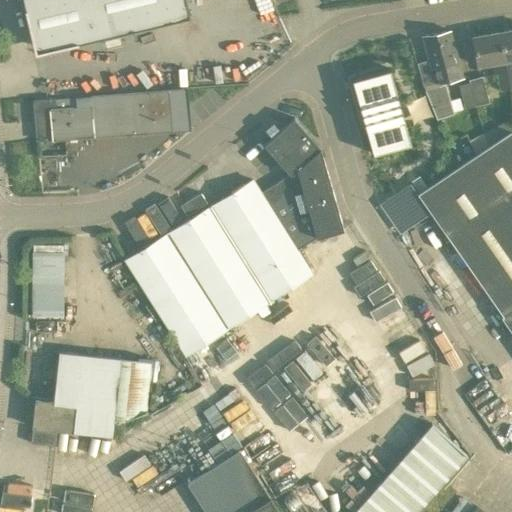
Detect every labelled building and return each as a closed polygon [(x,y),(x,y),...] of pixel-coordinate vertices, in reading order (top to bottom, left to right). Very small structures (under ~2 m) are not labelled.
[(23,0),(26,14),(30,13),(38,48),(72,40),(73,43),(189,16),(184,0),(23,0)] [(511,29),(498,32),(509,88),(511,87),(511,29)] [(450,30),(423,37),(430,67),(434,66),(438,82),(462,76),(450,30)] [(509,88),(498,32),(472,37),(477,65),(492,62),(494,74),(496,73),(499,90),(509,88)] [(389,69),(351,79),(371,154),(409,143),(389,69)] [(468,79),(472,94),(475,105),(488,102),(482,75),(468,79)] [(424,89),(436,118),(453,113),(445,83),(424,89)] [(469,84),(458,87),(464,108),(475,105),(472,94),(469,84)] [(189,128),(185,88),(33,99),(37,140),(189,128)] [(260,193),(251,179),(124,259),(184,353),(311,273),(296,249),(315,237),(343,229),(319,146),(294,118),(280,130),(276,126),(268,133),(272,137),(264,144),(290,174),(260,193)] [(511,133),(510,130),(511,128),(511,118),(483,134),(469,140),(474,153),(426,187),(418,192),(417,193),(502,315),(501,316),(511,332),(511,133)] [(411,181),(418,192),(426,187),(419,176),(411,181)] [(36,243),(36,315),(68,315),(68,243),(36,243)] [(383,303),(402,348),(424,339),(404,293),(383,303)] [(35,399),(32,426),(92,433),(114,435),(114,421),(144,409),(148,359),(101,355),(62,350),(56,401),(35,399)] [(281,498),(290,511),(416,511),(467,454),(431,422),(350,511),(328,511),(307,481),(281,498)] [(30,443),(55,445),(56,431),(32,429),(30,443)] [(145,483),(172,466),(158,443),(131,460),(145,483)] [(279,511),(239,449),(187,483),(205,511),(279,511)] [(485,511),(476,505),(474,508),(457,495),(444,511),(485,511)]
